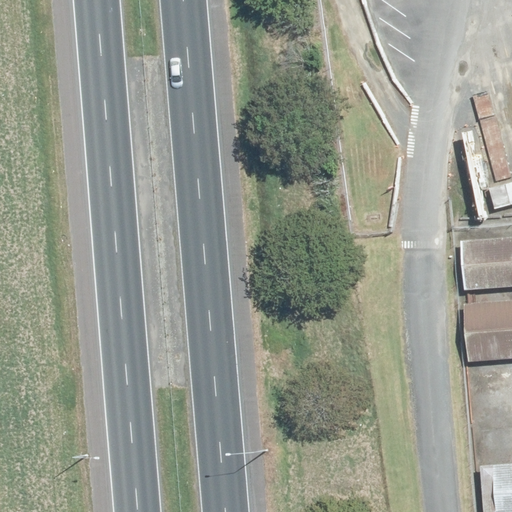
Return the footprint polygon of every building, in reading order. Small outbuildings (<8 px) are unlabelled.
[(511,244),(466,249),(470,297),(511,293),(511,244)] [(511,305),(465,310),(471,372),(511,368),(511,305)] [(511,385),(475,388),(477,419),(511,416),(511,385)] [(511,420),(476,421),(477,471),(511,470),(511,474),(511,420)] [(511,511),(511,482),(487,485),(489,511),(511,511)]
